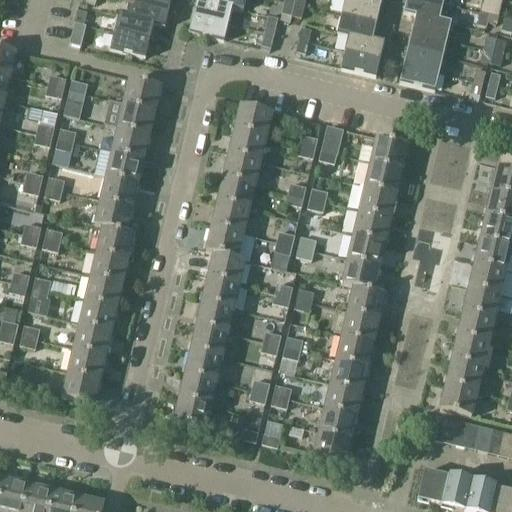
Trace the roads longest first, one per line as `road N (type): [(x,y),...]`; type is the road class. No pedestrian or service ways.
road 1 (residential): [(125,464),(213,95)]
road 2 (residential): [(511,137),(219,70),(213,95)]
road 3 (residential): [(326,511),(125,464)]
road 4 (residential): [(125,464),(0,433)]
